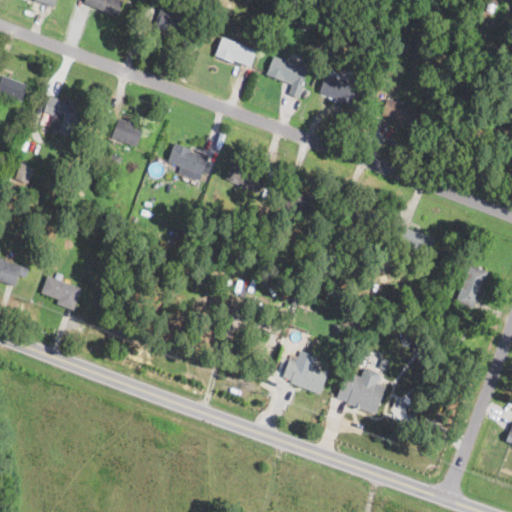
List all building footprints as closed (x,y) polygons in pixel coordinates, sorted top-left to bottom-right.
[(123,0),(122,2),(116,18),(102,13),(103,10),(85,3),(86,0),(123,0)] [(495,3),(493,10),(485,8),(487,1),(495,3)] [(187,24),(182,38),(171,34),(172,30),(155,24),(163,2),(176,7),(173,15),(189,20),(187,24)] [(255,49),(249,65),(233,59),(232,61),(215,54),(222,37),(255,49)] [(305,81),(299,97),(289,93),(292,84),(267,75),(274,56),(309,69),(305,81)] [(0,74),(2,75),(3,74),(28,84),(22,101),(0,92),(0,74)] [(359,86),(353,105),(336,99),(336,98),(320,92),(326,74),(359,86)] [(65,101),(67,101),(68,100),(84,105),(78,122),(45,111),(50,95),(65,101)] [(422,109),(416,128),(400,123),(400,120),(382,114),(387,99),(422,109)] [(143,129),(136,146),(112,135),(119,118),(129,123),(143,129)] [(146,125),(144,129),(143,129),(129,123),(131,118),(146,125)] [(507,139),(504,147),(491,141),(494,133),(507,139)] [(207,159),(201,173),(168,161),(174,143),(191,149),(191,151),(208,157),(207,159)] [(122,157),(117,170),(102,164),(107,152),(122,157)] [(264,176),(258,191),(226,178),(232,161),(265,174),(264,176)] [(30,166),(25,182),(15,178),(20,162),(30,166)] [(320,197),(314,214),(281,202),(286,185),(320,197)] [(355,207),(359,208),(359,207),(377,213),(372,230),(338,220),(343,204),(355,207)] [(242,217),(239,226),(227,221),(231,212),(242,217)] [(408,228),(417,231),(417,230),(435,237),(428,255),(408,247),(406,253),(391,248),(400,225),(408,228)] [(178,244),(177,245),(170,242),(175,227),(183,230),(178,244)] [(0,257),(28,269),(25,277),(18,275),(14,285),(0,280),(0,257)] [(475,300),(473,307),(456,300),(470,264),(487,271),(475,300)] [(81,288),(73,309),(56,302),(58,298),(41,292),(48,275),(81,288)] [(300,294),(296,305),(286,301),(289,290),(300,294)] [(399,295),(392,307),(385,303),(392,291),(399,295)] [(357,321),(354,328),(340,323),(342,316),(357,321)] [(326,375),(319,393),(290,382),(291,379),(283,376),(294,346),(302,349),(297,362),(327,373),(326,375)] [(380,365),(382,357),(389,359),(387,367),(380,365)] [(386,386),(375,414),(356,407),(344,402),(345,400),(341,399),(337,397),(347,371),(362,377),(365,369),(369,367),(380,371),(381,375),(380,377),(378,383),(386,386)]
